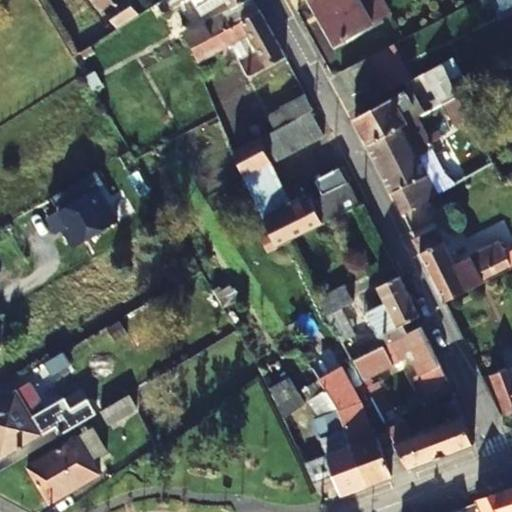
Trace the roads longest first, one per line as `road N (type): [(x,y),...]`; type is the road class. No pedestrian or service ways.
road 1 (residential): [(503,467),(266,0)]
road 2 (residential): [(378,511),(503,467)]
